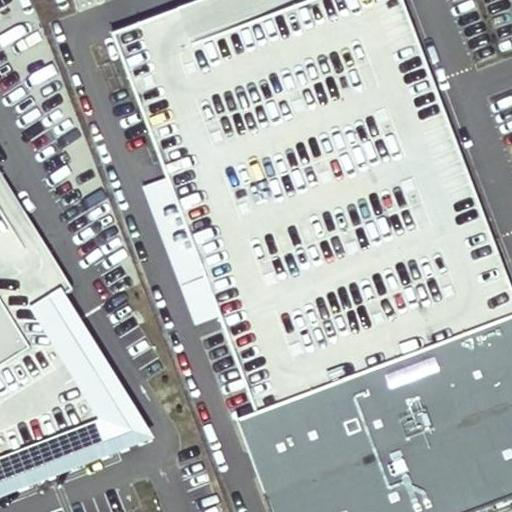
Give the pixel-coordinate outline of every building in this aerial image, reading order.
[(511,287),(403,0),(319,0),(286,13),(281,0),(211,0),(114,37),(168,180),(220,318),(257,417),(239,424),(271,511),(480,511),(511,500),(511,287)] [(281,0),(286,13),(319,0),(281,0)] [(0,168),(0,196),(62,294),(75,286),(0,168)] [(220,318),(168,180),(144,189),(196,327),(220,318)] [(0,196),(0,489),(136,434),(51,301),(62,294),(0,196)]
